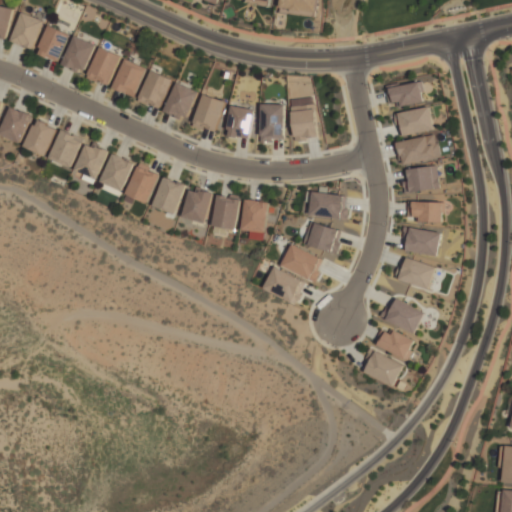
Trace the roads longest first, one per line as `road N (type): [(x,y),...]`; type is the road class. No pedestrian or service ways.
road 1 (track): [(0,175),(35,182),(317,380),(339,440),(316,469),(253,511)]
road 2 (residential): [(448,37),(483,219),(465,329),(397,437),(301,511)]
road 3 (residential): [(381,511),(407,492),(454,419),(498,294),(506,218),(468,33)]
road 4 (tertiary): [(115,0),(254,53),(349,55),(511,23)]
road 5 (residential): [(0,68),(235,167),(291,170),(370,156)]
road 6 (residential): [(349,55),(377,203),(369,255),(338,316)]
